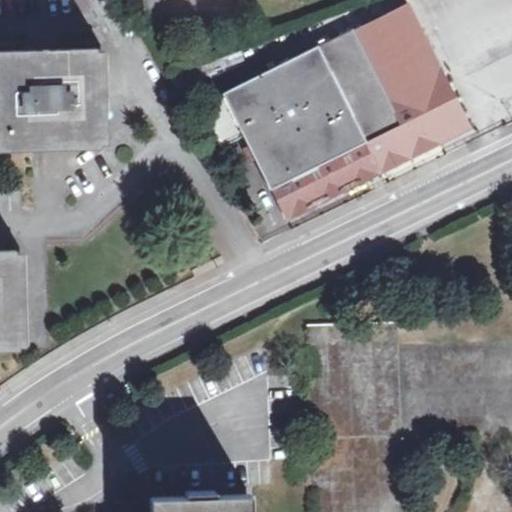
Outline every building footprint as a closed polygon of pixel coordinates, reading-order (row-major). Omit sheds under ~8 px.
[(224,93),(202,103),(221,141),(243,130),(270,185),(272,184),(363,140),(417,113),(398,75),(396,76),(389,61),(371,70),(351,28),(223,90),(224,93)] [(0,144),(100,142),(96,43),(0,47),(0,144)] [(215,76),(209,63),(185,74),(191,87),(215,76)] [(363,140),(272,184),(284,208),(287,214),(378,170),(363,140)] [(0,345),(21,345),(20,246),(0,247),(0,345)] [(405,511),(403,435),(484,433),(511,431),(511,340),(400,345),(399,321),(309,324),(315,511),(405,511)] [(160,511),(243,511),(243,494),(160,497),(160,511)]
